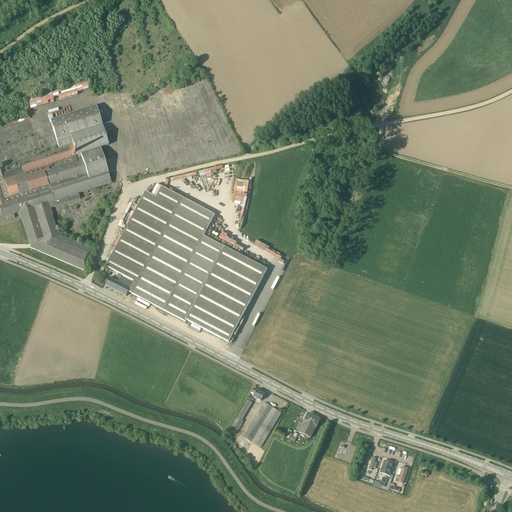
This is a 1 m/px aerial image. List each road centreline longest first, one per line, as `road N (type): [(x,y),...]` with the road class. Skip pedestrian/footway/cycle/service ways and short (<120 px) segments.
road 1 (secondary): [(508,475),(326,411),(84,287)]
road 2 (track): [(183,170),(379,125)]
road 3 (unclassified): [(84,287),(124,185),(183,170)]
road 4 (track): [(379,125),(388,152),(511,188)]
road 5 (track): [(379,125),(511,95)]
